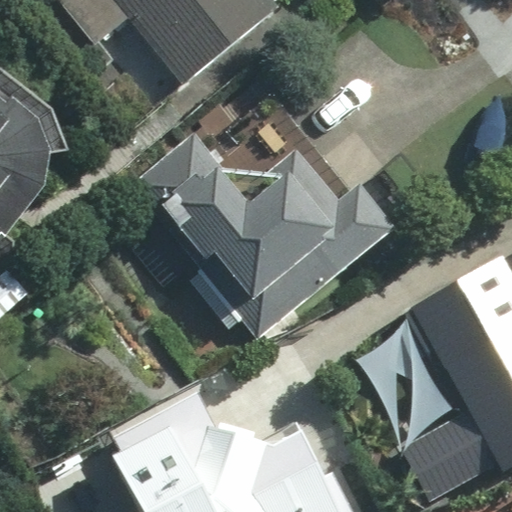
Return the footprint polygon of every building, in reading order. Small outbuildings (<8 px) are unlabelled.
[(289,0),(68,0),(102,41),(142,9),(196,76),(289,0)] [(344,0),(325,0),(334,10),(344,0)] [(0,68),(0,224),(3,221),(19,225),(64,175),(74,137),(63,106),(0,68)] [(214,122),(143,178),(265,332),(410,219),(375,174),(354,190),(312,137),(258,178),(214,122)] [(511,252),(414,305),(468,404),(406,437),(440,499),(511,460),(511,252)] [(150,508),(142,511),(361,511),(341,444),(215,411),(125,448),(150,508)]
